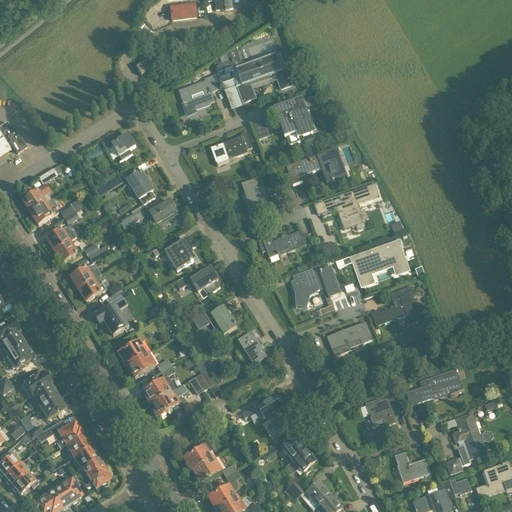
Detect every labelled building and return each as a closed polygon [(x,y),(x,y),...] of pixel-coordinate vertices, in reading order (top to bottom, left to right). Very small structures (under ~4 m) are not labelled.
[(220,0),(209,0),(210,5),(214,4),(215,14),(222,13),(220,0)] [(223,0),(225,11),(234,10),(232,0),(223,0)] [(170,24),(197,22),(196,6),(169,8),(170,24)] [(218,75),(222,86),(235,80),(244,104),(256,99),(250,84),(276,74),(281,90),(292,86),(281,56),(237,72),(230,54),(217,62),(221,73),(218,75)] [(149,61),(147,62),(136,68),(142,77),(155,69),(149,61)] [(205,81),(206,82),(179,92),(187,114),(215,104),(211,91),(218,88),(218,87),(222,86),(218,75),(205,81)] [(285,140),(296,135),(298,139),(297,140),(298,142),(299,141),(298,139),(315,133),(302,99),(274,110),(285,140)] [(264,123),(254,127),(259,139),(269,136),(264,123)] [(0,137),(5,146),(9,144),(10,143),(15,150),(18,155),(26,150),(16,134),(15,135),(11,129),(7,124),(0,128),(0,134),(0,135),(0,137)] [(0,135),(0,134),(0,158),(15,150),(10,143),(9,144),(5,146),(0,137),(0,135)] [(247,154),(246,151),(252,149),(247,134),(240,136),(241,139),(212,150),(216,162),(217,165),(228,161),(247,154)] [(107,151),(113,147),(123,162),(133,156),(130,151),(136,148),(129,136),(120,141),(117,136),(102,144),(107,151)] [(100,148),(87,155),(90,161),(103,153),(100,148)] [(337,150),(286,169),(293,187),(303,184),(301,178),(324,170),(326,171),(324,175),(327,184),(341,179),(336,167),(343,165),(337,150)] [(266,171),(260,157),(256,158),(261,172),(266,171)] [(54,171),(40,179),(44,185),(58,176),(54,171)] [(140,201),(144,207),(139,209),(140,210),(146,206),(147,206),(154,201),(156,200),(152,194),(153,193),(142,174),(128,182),(140,201)] [(120,178),(97,192),(100,198),(124,183),(120,178)] [(242,185),(246,194),(242,196),(250,217),(272,209),(267,195),(273,193),(274,196),(281,194),(277,183),(269,186),(270,187),(264,189),(261,179),(242,185)] [(353,193),(315,207),(319,216),(337,210),(339,216),(340,215),(342,221),(345,231),(357,227),(358,231),(367,228),(365,223),(366,222),(368,219),(366,216),(364,214),(361,215),(357,205),(379,198),(375,186),(353,193)] [(31,214),(47,204),(51,202),(47,195),(50,193),(47,187),(37,193),(37,194),(23,202),(31,214)] [(61,215),(65,220),(76,214),(84,208),(80,201),(71,207),(72,208),(61,215)] [(178,216),(177,214),(170,202),(150,215),(148,216),(151,219),(150,223),(151,226),(153,229),(157,229),(160,229),(163,227),(163,225),(178,216)] [(52,211),(47,204),(31,214),(39,227),(59,215),(55,209),(52,211)] [(143,211),(121,225),(125,231),(147,217),(143,211)] [(76,214),(65,220),(69,226),(79,219),(76,214)] [(47,241),(55,253),(70,244),(66,237),(71,234),(67,228),(47,241)] [(264,244),(260,246),(263,254),(267,253),(270,260),(279,256),(280,258),(307,247),(301,233),(274,243),(272,240),(263,243),(264,244)] [(196,261),(184,242),(171,251),(175,257),(170,260),(177,272),(196,261)] [(349,259),(352,266),(352,265),(354,265),(362,288),(372,284),(368,273),(393,264),(397,275),(407,272),(399,249),(401,248),(402,248),(399,242),(349,259)] [(75,251),(70,244),(55,253),(63,266),(83,253),(79,248),(75,251)] [(333,245),(322,248),(326,262),(338,258),(333,245)] [(86,253),(90,258),(100,252),(96,246),(86,253)] [(167,251),(163,246),(153,252),(153,253),(156,258),(167,251)] [(100,252),(90,258),(93,264),(110,253),(107,248),(100,252)] [(338,270),(346,268),(344,261),(336,264),(338,270)] [(94,282),(102,277),(97,269),(94,271),(91,267),(71,279),(79,292),(94,282)] [(327,289),(330,299),(341,295),(331,269),(321,273),(320,271),(313,274),(312,272),(302,275),(304,280),(292,284),(296,294),(303,291),(305,297),(327,289)] [(212,270),(191,282),(198,294),(204,291),(209,298),(220,289),(216,283),(219,281),(212,270)] [(180,291),(190,285),(186,278),(176,285),(180,291)] [(99,289),(94,282),(79,292),(87,304),(107,292),(103,286),(99,289)] [(120,285),(110,291),(114,297),(124,291),(120,285)] [(347,295),(355,292),(353,286),(345,289),(346,293),(347,295)] [(377,327),(385,325),(407,316),(411,326),(422,322),(412,296),(414,295),(412,288),(390,296),(393,303),(395,302),(397,308),(381,314),(380,312),(372,315),(377,327)] [(107,301),(111,308),(99,315),(100,315),(95,318),(100,325),(105,322),(114,337),(125,330),(115,314),(127,306),(123,300),(124,300),(120,294),(107,301)] [(208,318),(205,313),(193,321),(199,331),(211,324),(215,331),(219,329),(224,337),(237,329),(224,308),(208,318)] [(0,346),(20,334),(12,322),(0,329),(0,346)] [(154,324),(136,335),(140,342),(158,331),(154,324)] [(327,339),(333,353),(335,358),(351,352),(349,347),(360,343),(362,346),(373,342),(366,324),(327,339)] [(24,341),(20,334),(0,346),(7,358),(25,347),(22,342),(24,341)] [(252,335),(239,343),(254,368),(267,360),(252,335)] [(128,367),(129,368),(149,356),(148,355),(147,356),(140,344),(127,352),(127,351),(119,356),(127,367),(128,367)] [(33,359),(30,354),(32,353),(28,348),(27,349),(25,347),(7,358),(16,371),(29,363),(29,362),(33,359)] [(156,368),(149,356),(129,368),(136,380),(156,368)] [(162,374),(172,368),(168,362),(158,368),(162,374)] [(215,385),(208,372),(202,362),(196,366),(202,376),(210,389),(215,385)] [(172,368),(162,374),(165,380),(175,374),(172,368)] [(31,397),(51,384),(43,372),(24,385),(31,397)] [(425,390),(407,396),(411,407),(434,399),(433,397),(447,392),(450,398),(463,393),(455,372),(423,384),(425,390)] [(196,380),(204,392),(210,389),(202,376),(196,380)] [(0,382),(0,390),(9,384),(6,379),(0,382)] [(167,380),(144,394),(143,395),(151,407),(152,406),(153,408),(172,396),(176,393),(167,380)] [(204,392),(196,380),(190,384),(198,396),(204,392)] [(9,384),(0,390),(0,393),(2,397),(13,390),(9,384)] [(52,385),(51,384),(31,397),(39,409),(57,398),(57,397),(59,396),(55,391),(54,392),(50,386),(52,385)] [(185,387),(176,389),(178,396),(187,394),(185,387)] [(385,398),(386,400),(367,407),(373,425),(384,421),(387,427),(395,424),(390,410),(399,407),(395,394),(385,398)] [(174,400),(172,396),(153,408),(160,420),(168,415),(167,414),(180,406),(176,399),(174,400)] [(47,422),(67,410),(62,402),(61,403),(57,398),(39,409),(47,422)] [(282,412),(275,400),(250,415),(255,424),(263,419),(265,422),(276,415),(281,423),(273,429),(278,435),(289,426),(280,413),(282,412)] [(486,412),(496,408),(494,403),(484,406),(486,412)] [(18,405),(11,410),(14,415),(22,411),(18,405)] [(7,407),(1,412),(4,416),(10,411),(7,407)] [(245,421),(251,417),(250,415),(255,412),(252,408),(241,415),(245,421)] [(484,448),(483,444),(490,445),(494,440),(491,434),(485,433),(481,438),(480,438),(472,415),(456,421),(460,432),(459,433),(454,435),(458,445),(459,444),(460,449),(458,450),(461,460),(459,461),(458,460),(446,465),(450,477),(463,473),(461,469),(470,466),(469,462),(480,458),(482,465),(496,460),(494,453),(488,456),(485,447),(484,448)] [(83,437),(82,436),(83,435),(80,431),(79,431),(78,431),(75,425),(59,435),(66,448),(83,437)] [(32,441),(43,434),(39,428),(28,435),(32,441)] [(21,429),(11,437),(16,441),(25,434),(21,429)] [(227,435),(233,445),(239,441),(233,431),(227,435)] [(87,444),(83,437),(66,448),(74,460),(90,449),(91,447),(88,443),(87,444)] [(283,450),(293,463),(306,452),(295,440),(283,450)] [(213,461),(209,454),(214,451),(208,441),(196,449),(199,453),(193,456),(185,461),(192,473),(193,472),(194,474),(215,462),(214,460),(213,461)] [(274,446),(262,456),(267,461),(278,451),(274,446)] [(98,462),(98,461),(98,460),(96,455),(94,456),(90,449),(74,460),(82,472),(83,471),(98,462)] [(4,464),(0,467),(0,473),(0,474),(0,475),(3,478),(4,478),(5,479),(21,465),(10,452),(1,460),(4,464)] [(306,452),(293,463),(287,468),(293,476),(299,470),(306,477),(311,473),(309,471),(316,465),(306,452)] [(406,455),(395,459),(398,468),(398,469),(404,486),(431,477),(426,462),(410,467),(406,455)] [(102,468),(98,462),(83,471),(96,491),(101,488),(101,487),(110,481),(105,474),(106,474),(105,472),(103,468),(102,468)] [(222,473),(215,462),(194,474),(202,486),(222,473)] [(21,465),(5,479),(7,481),(6,482),(9,486),(11,486),(12,488),(28,474),(21,465)] [(489,486),(477,490),(481,501),(507,491),(508,492),(511,490),(511,472),(510,466),(485,474),(489,486)] [(227,479),(237,473),(233,467),(223,474),(227,479)] [(227,479),(230,484),(226,486),(228,489),(218,496),(217,495),(209,500),(216,511),(217,511),(221,511),(239,501),(238,499),(237,500),(233,494),(237,492),(239,487),(235,482),(241,479),(237,473),(227,479)] [(28,474),(12,488),(13,489),(13,490),(16,494),(17,494),(20,497),(35,484),(36,483),(28,474)] [(70,480),(60,487),(61,489),(71,505),(72,504),(73,505),(77,503),(77,502),(82,499),(75,488),(82,484),(76,476),(70,480)] [(291,498),(304,487),(299,481),(286,493),(291,498)] [(455,482),(450,484),(454,496),(455,497),(460,495),(460,497),(472,493),(467,481),(456,485),(455,482)] [(452,511),(447,498),(454,496),(450,484),(450,483),(442,485),(443,487),(427,493),(429,498),(413,503),(416,511),(432,511),(434,511),(433,511),(452,511)] [(308,494),(319,508),(331,498),(320,484),(308,494)] [(60,487),(51,493),(52,495),(62,511),(63,510),(64,511),(67,509),(68,508),(71,505),(61,489),(60,487)] [(304,487),(291,498),(295,503),(308,491),(304,487)] [(51,493),(41,499),(42,501),(49,511),(60,511),(62,511),(52,495),(51,493)] [(341,511),(342,511),(331,498),(319,508),(322,511),(341,511)] [(49,511),(42,501),(31,508),(33,511),(49,511)] [(246,511),(239,501),(221,511),(246,511)]
